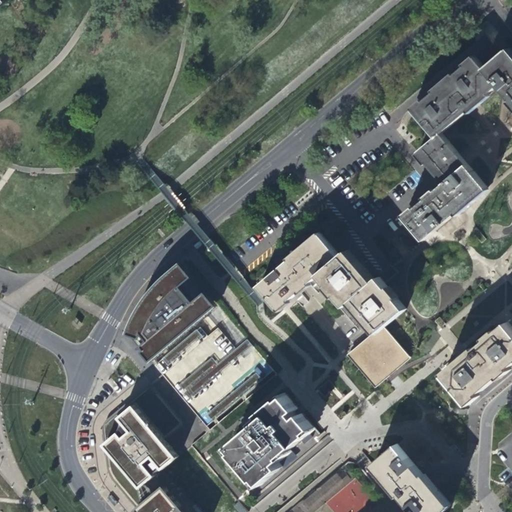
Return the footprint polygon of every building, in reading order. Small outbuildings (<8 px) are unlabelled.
[(400,217),(420,241),(482,189),(458,160),(436,134),(494,85),(511,106),(511,56),(504,48),(482,67),(473,56),(410,108),(433,136),(415,151),(442,183),(400,217)] [(164,188),(160,182),(154,187),(159,193),(164,188)] [(379,328),(402,309),(376,278),(370,283),(344,252),(338,257),(318,234),(288,259),(308,282),(316,275),(342,306),(348,301),(374,332),(367,338),(370,342),(363,348),(360,344),(347,355),(372,384),(403,358),(379,328)] [(212,244),(208,239),(202,243),(207,249),(212,244)] [(288,259),(282,264),(301,287),(306,283),(308,282),(288,259)] [(275,309),(301,287),(282,264),(276,269),(255,286),(275,309)] [(125,333),(149,361),(203,315),(192,301),(179,286),(167,272),(160,277),(147,292),(139,304),(131,318),(125,333)] [(511,361),(511,330),(504,321),(436,379),(459,407),(511,361)] [(367,338),(360,344),(363,348),(370,342),(367,338)] [(185,511),(153,474),(140,458),(161,440),(181,423),(147,383),(111,414),(103,420),(102,423),(101,425),(100,428),(100,430),(105,466),(105,470),(107,474),(111,481),(137,511),(185,511)] [(264,479),(283,463),(278,458),(291,447),(300,439),(303,441),(311,434),(308,430),(314,424),(301,410),(296,414),(293,410),(297,406),(286,393),(280,397),(279,395),(261,411),(262,413),(255,419),(257,422),(233,442),(237,447),(235,450),(257,476),(259,474),(264,479)] [(207,430),(199,421),(196,424),(203,433),(207,430)] [(140,458),(153,474),(158,467),(160,469),(175,456),(161,440),(140,458)] [(403,455),(394,444),(372,464),(377,471),(390,485),(400,497),(410,509),(406,511),(440,511),(447,507),(406,458),(403,455)] [(295,453),(291,447),(278,458),(283,463),(295,453)] [(112,494),(109,496),(115,503),(118,501),(112,494)] [(238,511),(247,511),(248,511),(239,501),(233,506),(238,511)]
